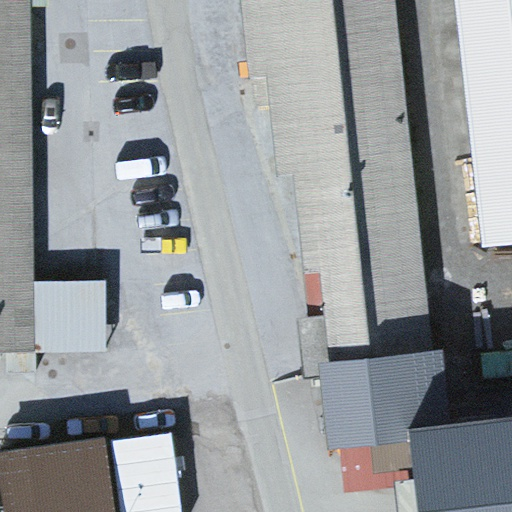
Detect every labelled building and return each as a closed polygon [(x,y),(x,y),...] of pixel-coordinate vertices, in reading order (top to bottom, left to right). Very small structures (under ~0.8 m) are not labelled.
[(0,0),(0,345),(114,347),(110,275),(44,279),(34,0),(0,0)] [(395,0),(240,0),(249,77),(267,76),(276,176),(294,176),(305,275),(319,274),(327,358),(316,360),(326,450),(408,444),(406,429),(449,425),(443,349),(432,349),(395,0)] [(511,0),(458,0),(486,237),(511,233),(511,0)] [(511,511),(511,417),(449,425),(406,429),(408,444),(416,511),(511,511)] [(180,511),(172,446),(117,453),(124,511),(180,511)] [(124,511),(117,453),(4,468),(8,511),(124,511)]
